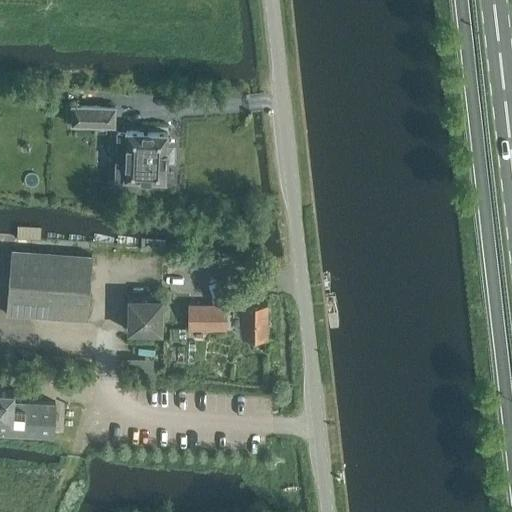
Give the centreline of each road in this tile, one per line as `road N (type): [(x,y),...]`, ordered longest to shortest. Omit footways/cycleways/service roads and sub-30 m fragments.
road 1 (unclassified): [(327,511),(270,0)]
road 2 (primary): [(511,162),(493,0)]
